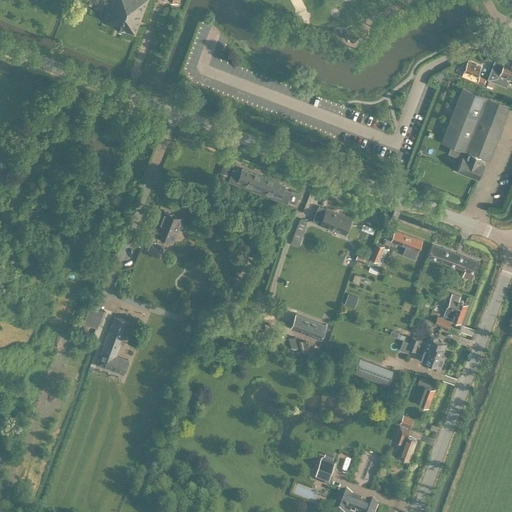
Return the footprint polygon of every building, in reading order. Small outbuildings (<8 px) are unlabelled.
[(135,33),(147,0),(110,0),(102,21),(135,33)] [(290,0),(295,10),(294,12),(298,21),(308,22),(322,25),(333,27),(342,28),(346,29),(350,40),(351,40),(351,41),(352,41),(353,41),(363,35),(364,35),(364,34),(365,33),(366,19),(401,0),(311,0),(310,3),(308,7),(306,9),(301,0),(290,0)] [(511,77),(511,64),(504,62),(503,65),(501,64),(502,63),(494,60),(487,79),(507,86),(509,79),(509,77),(511,77)] [(481,67),(467,62),(464,70),(477,76),(481,67)] [(434,76),(437,81),(439,79),(442,77),(445,76),(446,75),(444,73),(443,71),(434,76)] [(510,105),(457,84),(455,89),(461,91),(441,140),(460,148),(458,152),(463,154),(457,170),(478,178),(484,163),(480,162),(482,157),(489,159),(497,139),(498,139),(503,125),(502,125),(510,105)] [(104,156),(107,147),(102,145),(104,139),(88,133),(83,148),(104,156)] [(241,172),(233,169),(229,181),(237,184),(238,180),(259,188),(258,192),(264,177),(242,169),(241,172)] [(285,185),(264,177),(258,192),(260,188),(280,196),(279,200),(287,203),(291,191),(284,189),(285,185)] [(80,190),(94,195),(98,184),(84,179),(80,190)] [(318,206),(313,222),(329,228),(335,212),(326,208),(326,209),(318,206)] [(306,231),(311,208),(304,207),(299,229),(306,231)] [(150,233),(145,246),(150,248),(155,234),(173,241),(182,218),(164,210),(161,217),(160,217),(158,222),(159,223),(158,225),(154,224),(151,232),(151,233),(150,233)] [(335,212),(329,228),(345,234),(351,218),(335,212)] [(80,216),(77,225),(84,228),(87,219),(80,216)] [(296,230),(291,244),(296,246),(302,232),(296,230)] [(416,260),(418,253),(422,242),(394,233),(390,243),(405,248),(403,256),(416,260)] [(376,243),(369,259),(377,262),(383,246),(376,243)] [(474,274),(480,264),(432,246),(427,257),(464,271),(462,277),(471,280),(473,274),(474,274)] [(366,258),(364,262),(376,267),(378,262),(366,258)] [(355,277),(362,279),(364,270),(357,268),(355,277)] [(349,293),(345,304),(355,307),(359,297),(349,293)] [(447,307),(444,315),(451,318),(451,320),(460,323),(467,304),(459,301),(460,296),(452,293),(447,307)] [(106,317),(110,303),(92,299),(89,313),(106,317)] [(321,339),(326,326),(296,315),(291,328),(321,339)] [(115,316),(97,365),(124,375),(129,360),(113,354),(126,320),(115,316)] [(448,328),(451,322),(437,317),(435,323),(448,328)] [(99,323),(85,318),(83,323),(97,328),(99,323)] [(413,337),(411,342),(442,354),(447,343),(437,340),(438,337),(429,334),(426,342),(413,337)] [(442,354),(411,342),(408,349),(421,353),(419,359),(432,364),(431,366),(440,370),(445,355),(442,354)] [(393,370),(360,358),(354,373),(388,385),(393,370)] [(418,404),(430,408),(436,389),(430,387),(432,381),(420,376),(418,382),(425,385),(418,404)] [(399,423),(409,427),(412,419),(402,415),(399,423)] [(409,461),(417,439),(408,436),(411,430),(400,426),(395,441),(405,444),(400,457),(409,461)] [(324,460),(319,471),(332,476),(337,465),(324,460)] [(298,488),(315,494),(319,484),(301,477),(298,488)] [(376,511),(379,505),(368,500),(367,503),(352,497),(353,495),(341,490),(334,510),(338,511),(376,511)]
